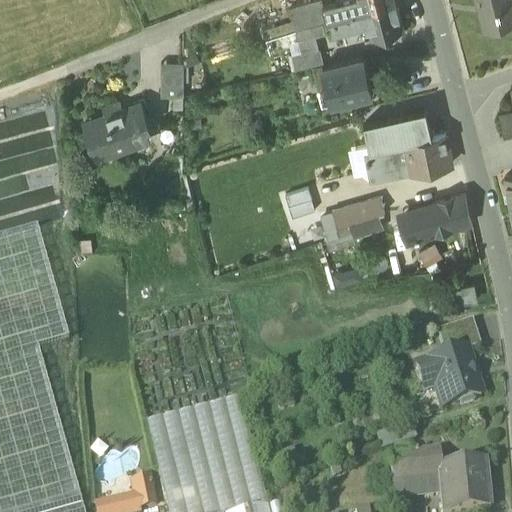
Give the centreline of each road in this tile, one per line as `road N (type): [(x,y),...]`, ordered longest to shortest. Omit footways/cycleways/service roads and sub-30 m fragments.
road 1 (residential): [(432,0),(511,338)]
road 2 (unclassified): [(100,52),(239,0)]
